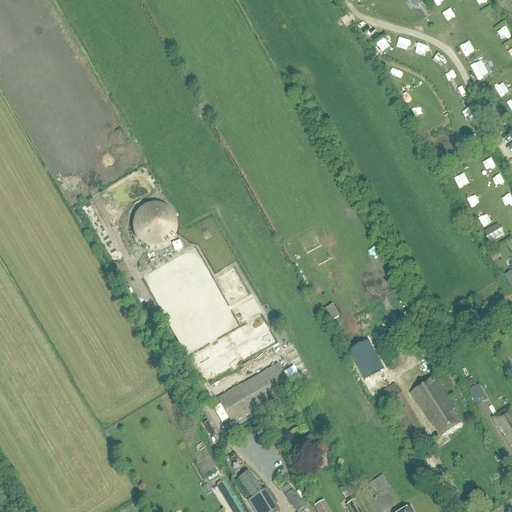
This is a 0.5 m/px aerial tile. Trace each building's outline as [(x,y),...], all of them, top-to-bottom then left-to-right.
[(445,19),(440,21),(443,29),(449,26),(445,19)] [(493,84),(489,94),(499,98),(502,88),(493,84)] [(489,158),(480,162),(483,169),(492,166),(489,158)] [(494,196),(501,206),(510,200),(503,190),(494,196)] [(139,241),(140,242),(142,243),(143,244),(144,245),(146,246),(148,247),(149,247),(151,248),(153,248),(155,248),(156,248),(158,247),(160,247),(162,246),(163,246),(165,245),(166,244),(168,243),(169,241),(170,240),(171,239),(172,237),(173,235),(173,234),(174,232),(174,230),(174,229),(174,227),(174,225),(174,223),(173,222),(173,220),(172,218),(171,217),(170,215),(169,214),(168,213),(166,212),(165,211),(163,210),(162,209),(160,208),(158,208),(156,208),(155,208),(153,208),(151,208),(149,208),(148,209),(146,209),(144,210),(143,211),(142,212),(140,213),(139,215),(138,216),(137,218),(136,219),(136,221),(135,222),(135,224),(134,226),(134,228),(134,229),(135,231),(135,233),(135,235),(136,236),(137,238),(138,239),(139,241)] [(481,233),(484,239),(493,234),(490,228),(481,233)] [(173,334),(246,299),(232,270),(200,285),(197,279),(200,278),(195,266),(221,253),(215,240),(212,241),(207,230),(139,263),(151,289),(180,275),(178,271),(182,269),(193,292),(160,308),(173,334)] [(324,311),(331,323),(340,318),(333,306),(324,311)] [(471,317),(460,322),(464,329),(474,324),(471,317)] [(233,362),(272,343),(259,318),(188,353),(196,370),(222,358),(225,365),(233,361),(233,362)] [(231,425),(292,391),(277,366),(254,379),(248,383),(217,400),(231,425)] [(398,376),(404,385),(413,378),(406,369),(398,376)] [(435,379),(411,395),(432,426),(433,426),(442,438),(461,426),(452,412),(455,410),(435,379)] [(468,393),(476,407),(488,401),(480,386),(477,388),(468,393)] [(401,393),(384,403),(390,413),(407,403),(401,393)] [(511,446),(511,410),(511,409),(493,419),(501,434),(504,432),(511,446)] [(414,439),(407,444),(414,457),(422,453),(414,439)] [(29,459),(18,465),(23,474),(34,469),(29,459)] [(467,478),(473,476),(470,469),(464,471),(467,478)] [(250,473),(239,480),(251,500),(262,493),(250,473)] [(375,499),(389,489),(381,476),(376,480),(374,476),(364,482),(375,499)] [(265,491),(262,493),(251,500),(248,501),(254,511),(276,511),(278,511),(265,491)] [(299,511),(307,507),(303,501),(300,503),(293,492),(285,498),(295,511),(299,511)] [(224,502),(216,506),(218,511),(221,511),(228,509),(224,502)] [(328,511),(323,502),(313,508),(315,511),(328,511)] [(360,511),(354,502),(346,506),(349,511),(360,511)]
